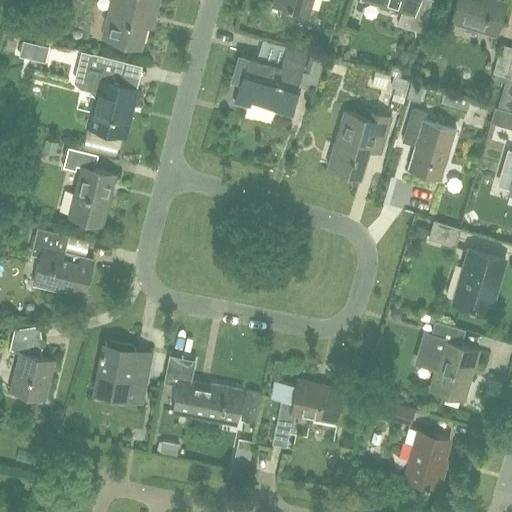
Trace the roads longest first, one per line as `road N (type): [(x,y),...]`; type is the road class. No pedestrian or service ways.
road 1 (residential): [(171,179),(357,233),(368,250),(354,314),(323,337),(178,306),(150,285),(149,255)]
road 2 (residential): [(171,179),(214,0)]
road 3 (residential): [(239,511),(108,488),(104,511)]
